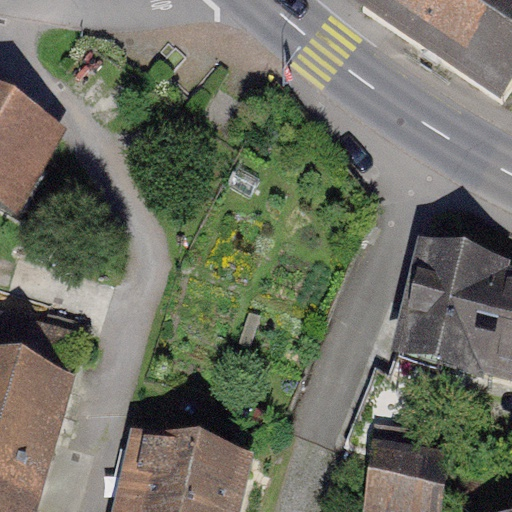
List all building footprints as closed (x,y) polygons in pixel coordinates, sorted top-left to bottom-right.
[(511,0),(370,0),(358,19),(496,110),(511,86),(511,0)] [(67,144),(0,111),(0,226),(22,237),(67,144)] [(511,290),(421,268),(397,364),(511,391),(511,290)] [(0,511),(37,511),(68,398),(0,379),(0,511)] [(230,511),(237,482),(123,451),(104,511),(230,511)] [(440,511),(445,473),(368,464),(361,511),(440,511)]
